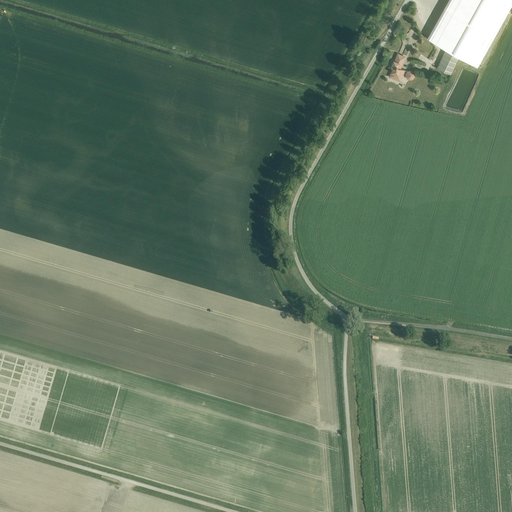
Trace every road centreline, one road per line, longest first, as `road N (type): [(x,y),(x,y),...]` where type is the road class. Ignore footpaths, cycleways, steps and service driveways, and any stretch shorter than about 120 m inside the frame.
road 1 (unclassified): [(354,511),(347,320),(300,266),(292,218),(306,177),(407,0)]
road 2 (unclassified): [(229,511),(0,446)]
road 3 (track): [(511,339),(347,320)]
